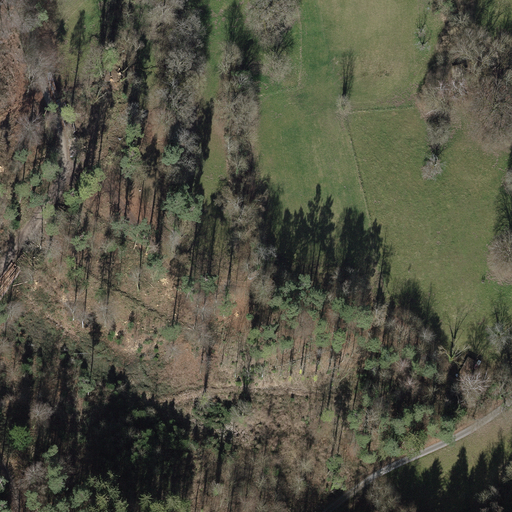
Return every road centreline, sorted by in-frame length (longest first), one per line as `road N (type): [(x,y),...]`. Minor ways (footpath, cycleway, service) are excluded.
road 1 (track): [(41,0),(68,147),(65,177),(51,207),(0,268)]
road 2 (track): [(511,397),(326,511)]
